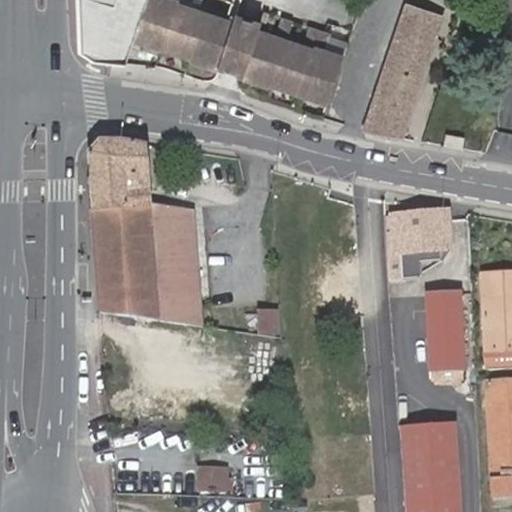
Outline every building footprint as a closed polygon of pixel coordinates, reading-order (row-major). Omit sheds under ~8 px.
[(79,0),(81,53),(97,61),(125,63),(134,36),(144,0),(79,0)] [(235,22),(230,20),(176,1),(176,0),(144,0),(134,36),(220,66),(235,22)] [(404,9),(363,135),(400,142),(441,22),(404,9)] [(243,74),(329,104),(345,57),(326,50),(332,33),(312,26),(306,43),(289,38),(296,20),(284,16),(278,34),(266,29),(272,12),(265,10),(259,27),(243,74)] [(243,74),(259,27),(247,25),(235,22),(220,66),(231,70),(243,74)] [(464,137),(442,134),(440,147),(462,150),(464,137)] [(88,156),(101,317),(155,324),(199,330),(192,216),(147,208),(143,146),(125,143),(100,144),(88,156)] [(385,218),(387,256),(391,256),(392,281),(410,279),(408,273),(400,273),(400,264),(400,255),(448,250),(451,251),(448,213),(385,218)] [(400,255),(400,264),(449,260),(448,250),(400,255)] [(511,275),(482,278),(488,370),(511,368),(511,275)] [(463,359),(461,297),(427,298),(429,370),(439,370),(441,381),(464,381),(463,359)] [(276,314),(261,316),(262,337),(279,335),(276,314)] [(511,383),(490,384),(495,499),(511,498),(511,383)] [(458,511),(453,422),(399,426),(404,511),(458,511)] [(212,498),(233,499),(234,479),(228,478),(228,468),(197,467),(197,498),(212,498)]
